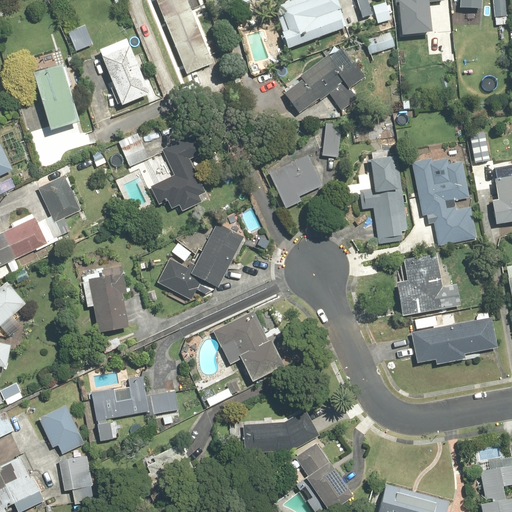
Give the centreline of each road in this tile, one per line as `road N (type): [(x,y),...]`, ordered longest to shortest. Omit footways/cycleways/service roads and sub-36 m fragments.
road 1 (residential): [(315,269),(372,392),(389,409),(434,415),(511,402)]
road 2 (unknown): [(281,257),(199,0)]
